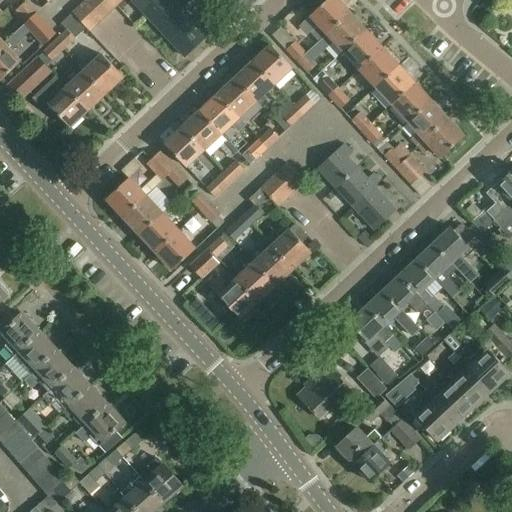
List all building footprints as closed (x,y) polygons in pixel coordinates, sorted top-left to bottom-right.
[(93,0),(87,0),(82,5),(99,23),(108,15),(93,0)] [(109,0),(93,0),(108,15),(116,7),(109,0)] [(132,0),(147,16),(165,0),(132,0)] [(171,0),(165,0),(147,16),(166,36),(187,17),(196,9),(192,4),(183,13),(171,0)] [(327,0),(311,16),(320,27),(313,33),(320,40),(350,13),(337,0),(327,0)] [(31,17),(35,13),(26,3),(17,11),(27,22),(29,24),(33,20),(31,17)] [(73,14),(90,32),(99,23),(82,5),(73,14)] [(56,35),(35,13),(31,17),(33,20),(29,24),(27,22),(25,25),(44,46),(55,35),(56,35)] [(327,47),(333,41),(344,52),(366,31),(350,13),(320,40),(327,47)] [(187,17),(166,36),(185,57),(206,37),(187,17)] [(60,43),(65,49),(74,40),(66,31),(54,42),(57,46),(60,43)] [(344,52),(360,69),(382,48),(366,31),(344,52)] [(57,46),(54,42),(43,52),(52,61),(65,49),(60,43),(57,46)] [(286,50),(296,60),(301,56),(303,59),(307,55),(295,42),(286,50)] [(272,45),(254,62),(274,85),(292,68),(272,45)] [(0,82),(20,64),(3,46),(0,48),(0,82)] [(360,69),(376,87),(399,66),(382,48),(360,69)] [(103,55),(86,71),(106,94),(124,77),(103,55)] [(296,60),(308,74),(317,65),(307,55),(303,59),(301,56),(296,60)] [(20,74),(32,87),(51,70),(39,56),(20,74)] [(254,62),(236,79),(257,101),(274,85),(254,62)] [(376,87),(392,105),(415,84),(399,66),(376,87)] [(86,71),(68,88),(88,110),(106,94),(86,71)] [(44,111),(50,106),(70,128),(88,110),(68,88),(56,76),(32,98),(44,111)] [(327,78),(319,85),(328,95),(333,91),(335,94),(339,91),(327,78)] [(236,79),(218,95),(239,117),(257,101),(236,79)] [(392,105),(409,123),(431,102),(415,84),(392,105)] [(328,95),(341,109),(349,101),(339,91),(335,94),(333,91),(328,95)] [(218,95),(201,111),(222,134),(239,117),(218,95)] [(300,110),(304,114),(314,104),(306,96),(293,108),(297,112),(300,110)] [(409,123),(417,132),(410,139),(418,147),(448,119),(431,102),(409,123)] [(283,118),(291,126),(304,114),(300,110),(297,112),(293,108),(283,118)] [(201,111),(183,128),(204,150),(222,134),(201,111)] [(351,121),(361,131),(365,127),(368,130),(371,126),(359,113),(351,121)] [(424,154),(432,147),(442,158),(464,137),(448,119),(418,147),(424,154)] [(365,127),(361,131),(373,144),(381,137),(371,126),(368,130),(365,127)] [(165,145),(186,167),(204,150),(183,128),(165,145)] [(271,129),(258,141),(262,145),(265,142),(269,146),(279,137),(271,129)] [(258,141),(248,150),(256,159),(269,146),(265,142),(262,145),(258,141)] [(358,170),(347,158),(353,153),(345,145),(318,169),(337,190),(358,170)] [(394,147),(384,156),(393,166),(397,163),(400,166),(405,162),(404,160),(405,160),(394,147)] [(172,171),(176,168),(162,152),(147,166),(162,182),(168,177),(169,178),(174,174),(172,171)] [(405,160),(404,160),(405,162),(400,166),(397,163),(393,166),(411,186),(427,172),(411,155),(405,160)] [(236,161),(226,170),(231,175),(228,178),(232,181),(244,170),(236,161)] [(279,172),(296,189),(305,181),(288,164),(279,172)] [(188,181),(176,168),(172,171),(174,174),(169,178),(179,189),(188,181)] [(226,170),(207,189),(215,197),(232,181),(228,178),(231,175),(226,170)] [(358,170),(337,190),(356,210),(377,190),(374,187),(380,182),(373,174),(367,179),(358,170)] [(511,201),(511,171),(497,185),(511,201)] [(279,172),(271,180),(287,198),(296,189),(279,172)] [(106,200),(123,218),(145,198),(153,191),(146,185),(139,191),(128,179),(106,200)] [(287,198),(271,180),(261,188),(278,206),(287,198)] [(201,211),(210,202),(199,190),(190,199),(201,211)] [(377,190),(356,210),(375,231),(396,211),(377,190)] [(162,216),(145,198),(123,218),(140,236),(162,216)] [(221,214),(210,202),(201,211),(212,223),(221,214)] [(511,204),(505,211),(495,220),(501,227),(511,219),(511,218),(511,204)] [(255,205),(245,214),(250,219),(247,222),(251,226),(263,214),(255,205)] [(250,219),(245,214),(231,227),(240,237),(251,226),(247,222),(250,219)] [(178,233),(162,216),(140,236),(156,254),(178,233)] [(451,228),(435,244),(452,264),(457,269),(471,284),(479,276),(461,255),(469,247),(467,245),(475,237),(462,223),(454,231),(451,228)] [(291,230),(282,238),(276,232),(267,240),(273,246),(272,247),(294,270),(312,253),(291,230)] [(365,231),(358,238),(368,248),(375,242),(365,231)] [(195,250),(178,233),(156,254),(172,271),(195,250)] [(220,237),(208,248),(216,257),(228,246),(220,237)] [(452,264),(435,244),(418,260),(436,279),(453,298),(461,291),(448,277),(457,269),(452,264)] [(272,247),(255,263),(276,286),(294,270),(272,247)] [(208,250),(192,265),(203,277),(219,262),(208,250)] [(511,263),(501,252),(493,260),(503,271),(511,280),(511,279),(511,263)] [(436,279),(418,260),(401,276),(436,314),(444,307),(426,288),(436,279)] [(255,263),(237,280),(258,303),(276,286),(255,263)] [(233,276),(225,283),(218,276),(209,284),(220,295),(219,296),(240,320),(241,319),(244,322),(254,313),(251,309),(258,303),(237,280),(233,276)] [(401,276),(384,291),(402,310),(410,303),(419,313),(420,311),(429,321),(436,314),(401,276)] [(402,310),(384,291),(367,307),(385,326),(394,318),(412,336),(420,329),(410,318),(410,319),(403,311),(402,310)] [(511,305),(511,303),(505,296),(501,300),(509,308),(511,305)] [(385,326),(367,307),(350,323),(368,342),(377,334),(385,343),(386,342),(395,352),(403,345),(385,326)] [(450,310),(441,319),(450,329),(459,320),(450,310)] [(10,313),(0,322),(0,328),(11,341),(6,346),(15,356),(21,351),(40,333),(23,314),(17,320),(10,313)] [(509,361),(510,362),(511,359),(511,344),(494,325),(485,334),(491,341),(509,361)] [(21,351),(15,356),(32,374),(57,351),(40,333),(21,351)] [(427,338),(415,348),(422,356),(434,346),(427,338)] [(472,355),(464,363),(491,391),(509,376),(502,368),(509,361),(491,341),(483,349),(484,350),(475,359),(472,355)] [(464,346),(455,353),(464,363),(472,355),(464,346)] [(57,351),(32,374),(40,382),(49,392),(54,387),(74,369),(57,351)] [(456,368),(457,369),(464,363),(455,353),(448,359),(456,368)] [(370,366),(387,385),(397,376),(380,357),(370,366)] [(312,374),(316,379),(298,396),(320,419),(352,389),(330,366),(328,368),(324,363),(312,374)] [(456,368),(455,369),(461,376),(452,385),(474,407),(491,391),(464,363),(457,369),(456,368)] [(54,387),(49,392),(44,396),(52,404),(57,400),(66,410),(71,405),(91,387),(74,369),(54,387)] [(387,389),(368,369),(357,379),(377,399),(387,389)] [(418,383),(411,375),(404,380),(412,389),(418,383)] [(425,391),(429,395),(437,387),(428,378),(421,385),(426,390),(425,391)] [(437,387),(429,395),(456,423),(474,407),(452,385),(443,393),(437,387)] [(71,405),(66,410),(73,418),(81,427),(82,427),(107,404),(91,387),(71,405)] [(13,391),(5,398),(14,408),(22,401),(13,391)] [(413,412),(417,416),(416,417),(420,421),(427,428),(425,430),(425,433),(431,439),(434,439),(436,438),(437,440),(456,423),(425,391),(419,397),(422,401),(413,409),(413,412)] [(362,413),(371,423),(380,414),(388,422),(397,414),(381,396),(362,413)] [(85,441),(90,436),(100,447),(106,441),(116,431),(125,423),(107,404),(82,427),(81,427),(76,431),(85,441)] [(2,405),(0,406),(0,420),(9,413),(2,405)] [(22,417),(31,426),(38,419),(30,410),(22,417)] [(9,413),(0,420),(0,435),(16,422),(9,413)] [(409,450),(421,440),(403,420),(391,431),(409,450)] [(16,422),(0,435),(0,440),(5,446),(24,431),(16,422)] [(39,435),(47,445),(55,437),(46,428),(39,435)] [(365,439),(356,430),(337,448),(354,466),(382,440),(374,431),(365,439)] [(24,431),(5,446),(12,455),(31,439),(25,432),(24,431)] [(123,438),(116,431),(106,441),(112,447),(123,438)] [(116,450),(123,458),(144,440),(137,432),(116,450)] [(31,439),(12,455),(20,463),(38,447),(31,439)] [(382,440),(354,466),(370,484),(390,466),(381,456),(390,448),(382,440)] [(63,446),(55,453),(69,468),(77,461),(63,446)] [(38,447),(20,463),(27,472),(46,456),(38,447)] [(123,458),(116,450),(107,458),(114,466),(123,458)] [(492,465),(497,460),(490,451),(484,456),(492,465)] [(27,472),(34,480),(52,464),(46,456),(27,472)] [(151,469),(141,477),(163,503),(182,487),(159,460),(150,468),(151,469)] [(34,480),(41,488),(60,472),(52,464),(34,480)] [(106,474),(99,466),(89,474),(96,482),(106,474)] [(407,467),(398,475),(404,482),(413,473),(407,467)] [(492,482),(507,499),(511,494),(511,480),(503,471),(492,482)] [(60,472),(41,488),(48,497),(49,497),(55,491),(64,484),(67,481),(60,472)] [(71,491),(81,483),(73,475),(67,481),(64,484),(71,491)] [(141,477),(123,493),(122,494),(138,511),(152,511),(163,503),(141,477)] [(483,493),(476,483),(463,493),(470,503),(483,493)] [(110,497),(113,501),(104,509),(106,511),(138,511),(122,494),(123,493),(119,489),(110,497)] [(49,497),(45,500),(52,508),(62,500),(55,491),(49,497)] [(1,498),(0,498),(0,511),(3,511),(9,507),(1,498)]
